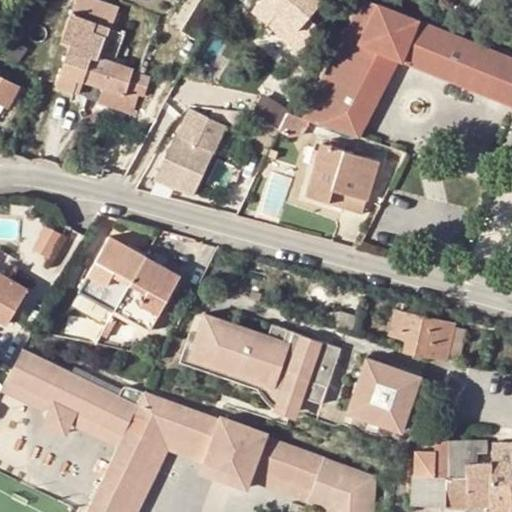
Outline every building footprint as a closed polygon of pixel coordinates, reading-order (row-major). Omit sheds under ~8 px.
[(91,56),(115,64),(125,34),(112,29),(118,7),(97,0),(76,0),(61,42),(70,45),(57,86),(79,93),(91,56)] [(279,12),(299,28),(322,0),(262,0),(253,12),(268,25),(279,12)] [(511,57),(365,2),(318,123),(370,142),(400,62),(511,103),(511,57)] [(279,12),(268,25),(287,41),(299,28),(279,12)] [(131,69),(115,64),(91,56),(79,93),(100,100),(103,88),(125,95),(131,69)] [(0,68),(0,77),(5,81),(9,73),(0,68)] [(17,87),(5,81),(0,77),(0,104),(6,107),(17,87)] [(103,88),(100,100),(122,107),(125,95),(103,88)] [(190,114),(182,132),(214,147),(224,125),(201,115),(199,118),(190,114)] [(283,127),(269,121),(255,146),(269,154),(283,127)] [(305,124),(299,121),(293,134),(299,137),(305,124)] [(173,140),(176,134),(178,131),(169,127),(164,136),(173,140)] [(180,186),(195,192),(215,151),(176,134),(173,140),(156,178),(179,188),(180,186)] [(332,190),(365,199),(377,161),(324,144),(309,195),(329,201),(332,190)] [(239,151),(236,157),(247,162),(257,167),(260,161),(239,151)] [(257,167),(247,162),(236,185),(249,192),(261,169),(257,167)] [(180,186),(179,188),(193,195),(195,192),(180,186)] [(332,190),(329,201),(362,211),(365,199),(332,190)] [(49,257),(62,231),(46,223),(33,249),(49,257)] [(109,237),(81,289),(149,328),(178,277),(146,259),(109,237)] [(0,273),(11,280),(17,267),(0,255),(0,273)] [(0,319),(6,323),(27,290),(11,280),(0,273),(0,319)] [(149,328),(81,289),(78,294),(113,314),(147,334),(149,328)] [(204,312),(187,359),(284,394),(304,401),(321,407),(337,349),(269,324),(265,334),(204,312)] [(405,352),(446,359),(452,326),(453,324),(396,312),(391,334),(407,337),(405,352)] [(452,326),(446,359),(458,361),(464,329),(452,326)] [(24,348),(7,377),(122,435),(144,392),(128,388),(122,390),(117,395),(74,373),(24,348)] [(420,372),(365,356),(349,408),(363,413),(370,419),(372,415),(381,418),(380,422),(390,421),(404,425),(420,372)] [(77,367),(74,373),(117,395),(122,390),(77,367)] [(7,377),(3,386),(48,408),(44,418),(65,429),(70,419),(118,444),(122,435),(7,377)] [(118,444),(84,510),(87,511),(122,511),(158,440),(148,435),(155,418),(173,426),(184,405),(144,392),(122,435),(118,444)] [(304,401),(284,394),(279,408),(299,415),(304,401)] [(158,440),(122,511),(134,511),(167,447),(204,461),(221,417),(184,405),(173,426),(155,418),(148,435),(158,440)] [(372,415),(370,419),(368,424),(378,428),(380,422),(381,418),(372,415)] [(370,511),(373,475),(265,435),(265,432),(222,416),(221,417),(204,461),(249,478),(253,466),(301,484),(312,488),(315,480),(336,487),(339,491),(340,497),(339,511),(370,511)] [(435,475),(447,476),(449,441),(436,441),(435,444),(435,475)] [(449,441),(447,476),(445,505),(465,507),(466,441),(449,441)] [(486,442),(466,441),(465,507),(491,509),(492,463),(477,463),(477,453),(486,453),(486,442)] [(492,463),(491,509),(490,511),(511,511),(511,443),(491,443),(492,463)] [(435,475),(435,444),(418,444),(415,474),(435,475)] [(249,478),(204,461),(201,470),(245,486),(249,478)] [(253,466),(249,478),(308,499),(312,488),(301,484),(253,466)] [(422,504),(445,505),(447,476),(435,475),(415,474),(414,486),(423,486),(422,504)] [(315,480),(312,488),(308,499),(307,503),(326,510),(326,511),(339,511),(340,497),(339,491),(336,487),(315,480)] [(423,486),(414,486),(413,503),(422,504),(423,486)]
